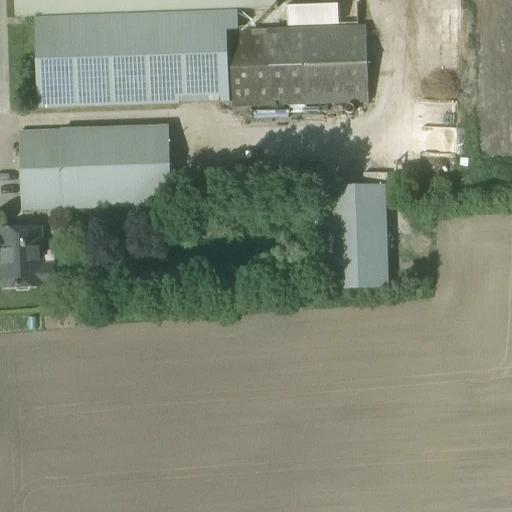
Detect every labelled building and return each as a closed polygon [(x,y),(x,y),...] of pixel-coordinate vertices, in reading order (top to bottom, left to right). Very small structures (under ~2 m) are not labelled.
[(277,0),(13,0),(15,19),(156,13),(205,12),(278,9),(277,0)] [(252,10),(253,30),(269,30),(268,10),(252,10)] [(237,12),(34,20),(38,110),(229,104),(228,86),(226,31),(237,31),(237,12)] [(228,86),(229,108),(368,103),(365,26),(269,30),(253,30),(237,31),(226,31),(228,86)] [(39,131),(19,132),(22,213),(27,213),(47,212),(172,206),(168,125),(39,131)] [(326,232),(327,291),(389,290),(386,186),(325,188),(325,201),(315,201),(316,232),(326,232)] [(5,288),(25,288),(56,288),(63,281),(63,272),(55,264),(42,265),(41,229),(0,230),(0,259),(0,260),(4,260),(5,288)]
